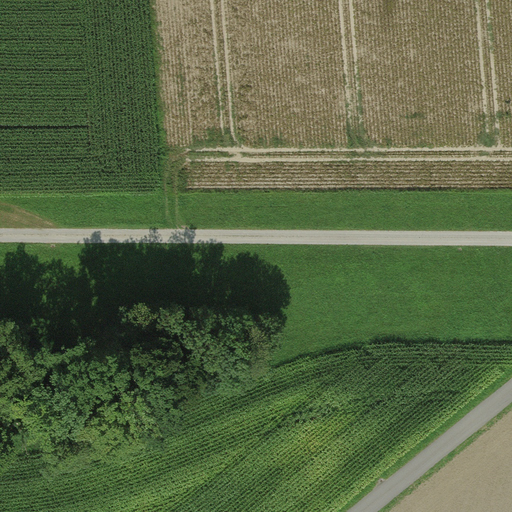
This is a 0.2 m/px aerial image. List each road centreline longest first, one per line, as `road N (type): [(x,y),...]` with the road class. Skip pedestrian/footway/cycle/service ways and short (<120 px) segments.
road 1 (track): [(511,240),(0,235)]
road 2 (unclassified): [(511,394),(367,511)]
